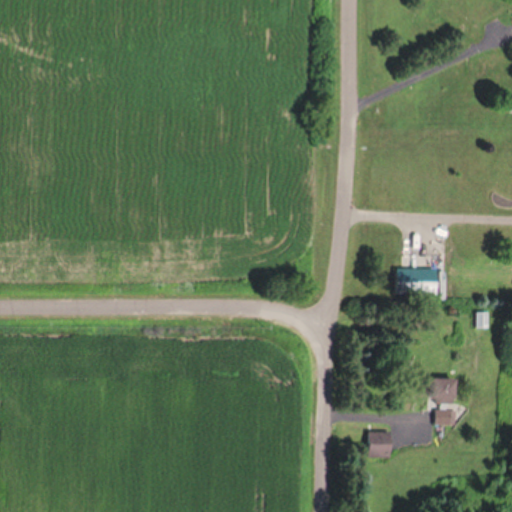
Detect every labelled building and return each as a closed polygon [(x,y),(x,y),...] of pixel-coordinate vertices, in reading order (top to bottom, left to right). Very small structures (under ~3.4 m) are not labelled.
[(400,262),(400,284),(440,284),(440,262),(400,262)] [(480,306),(480,321),(492,320),(492,305),(480,306)] [(471,327),(485,327),(485,314),(471,314),(471,327)] [(431,373),(431,390),(439,390),(439,397),(458,397),(458,373),(431,373)] [(440,403),(440,416),(463,417),(463,403),(440,403)] [(371,425),(371,448),(394,448),(394,425),(371,425)] [(363,458),(386,458),(386,437),(363,437),(363,458)]
